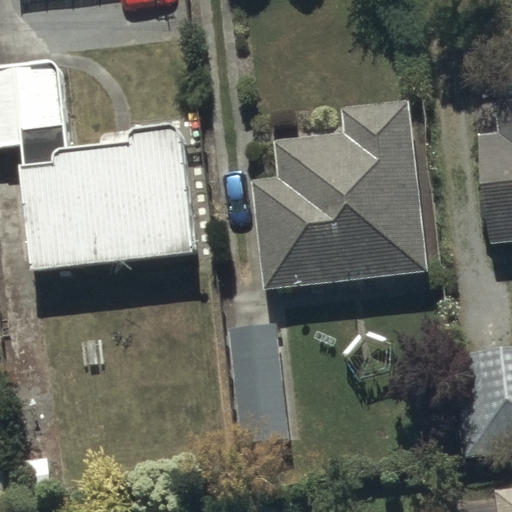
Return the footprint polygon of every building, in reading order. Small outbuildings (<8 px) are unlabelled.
[(64,67),(0,73),(0,151),(29,149),(41,276),(196,261),(184,134),(136,138),(138,153),(72,159),(64,67)] [(283,195),(259,196),(267,303),(427,287),(415,117),(346,121),(348,150),(280,155),(283,195)] [(511,119),(498,121),(501,149),(482,152),(494,260),(511,257),(511,119)] [(234,337),(241,452),(242,458),(288,455),(281,334),(234,337)] [(511,365),(462,371),(470,467),(511,462),(511,365)]
